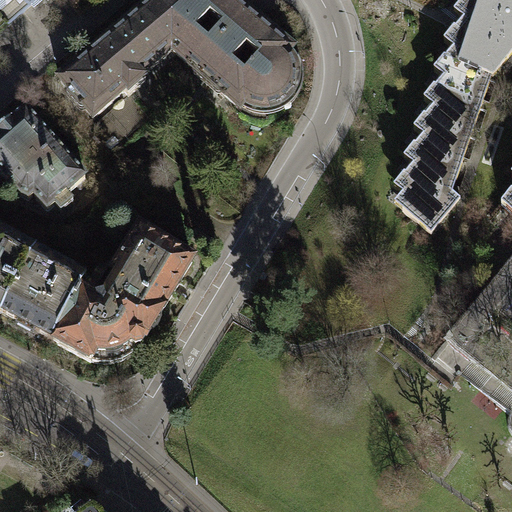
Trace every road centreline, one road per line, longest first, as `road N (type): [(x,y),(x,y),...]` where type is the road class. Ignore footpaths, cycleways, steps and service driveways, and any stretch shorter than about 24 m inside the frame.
road 1 (residential): [(120,459),(335,104),(340,51),(322,0)]
road 2 (residential): [(0,97),(114,0)]
road 3 (tertiary): [(0,374),(120,459)]
